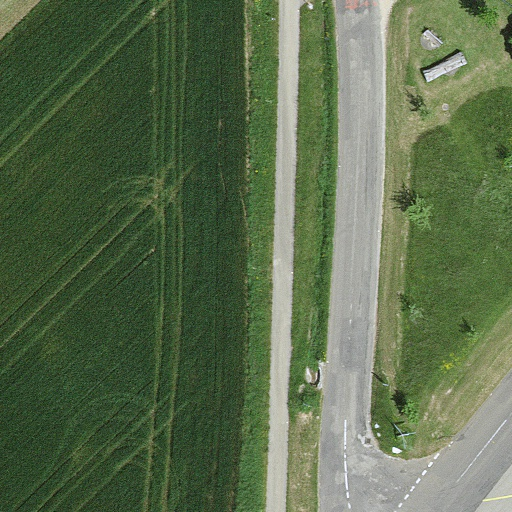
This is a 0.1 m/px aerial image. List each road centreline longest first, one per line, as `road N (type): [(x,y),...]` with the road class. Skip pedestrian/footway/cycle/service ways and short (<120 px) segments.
road 1 (unclassified): [(349,511),(359,0)]
road 2 (tertiary): [(432,511),(511,412)]
